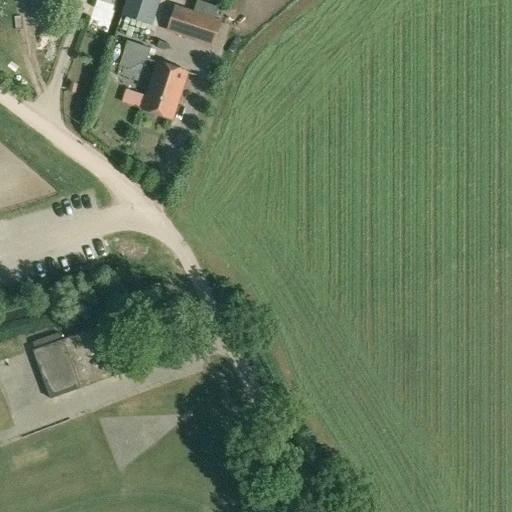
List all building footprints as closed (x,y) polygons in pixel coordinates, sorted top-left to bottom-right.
[(151,25),(158,0),(127,0),(123,16),(151,25)] [(222,21),(215,18),(219,7),(197,0),(193,11),(175,5),(166,32),(213,47),(222,21)] [(120,64),(131,68),(146,60),(150,48),(128,41),(120,64)] [(172,120),(187,73),(157,63),(141,110),(172,120)] [(107,325),(64,341),(80,384),(89,381),(91,386),(125,373),(107,325)] [(64,341),(34,351),(51,400),(82,389),(80,384),(64,341)]
